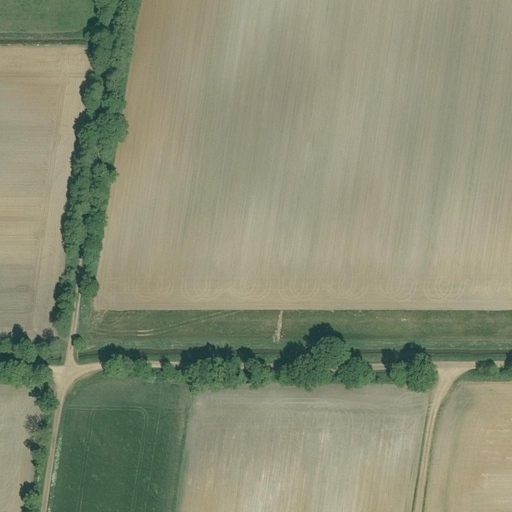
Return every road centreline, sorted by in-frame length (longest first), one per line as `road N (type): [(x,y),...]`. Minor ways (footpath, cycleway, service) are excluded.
road 1 (track): [(511,365),(67,369)]
road 2 (track): [(112,0),(70,219),(67,369)]
road 3 (track): [(462,365),(438,395),(420,511)]
road 4 (track): [(67,369),(45,511)]
